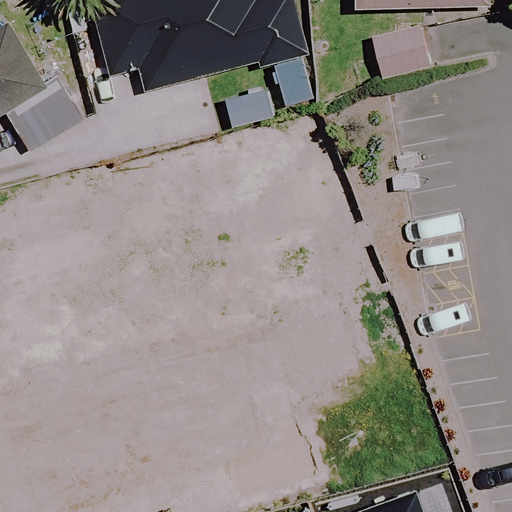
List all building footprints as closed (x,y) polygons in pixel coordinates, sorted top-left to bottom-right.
[(79,36),(59,0),(48,0),(20,15),(42,56),(79,36)] [(97,0),(117,73),(146,65),(153,89),(267,59),(268,64),(317,51),(303,0),(97,0)] [(0,118),(14,110),(38,149),(92,117),(65,73),(53,79),(16,17),(0,26),(0,118)] [(426,22),(379,34),(390,76),(437,64),(431,43),(426,22)] [(125,240),(0,274),(0,295),(9,326),(12,338),(0,341),(0,367),(3,380),(70,362),(59,320),(124,302),(130,326),(201,307),(192,274),(214,268),(199,217),(124,238),(125,240)] [(438,230),(425,220),(396,225),(403,265),(428,261),(424,242),(438,230)] [(282,347),(291,381),(363,363),(350,313),(278,331),(282,347)] [(172,511),(224,461),(156,394),(119,431),(18,463),(33,511),(172,511)]
